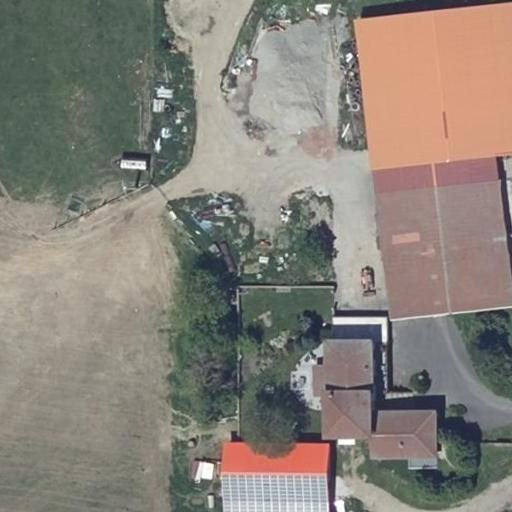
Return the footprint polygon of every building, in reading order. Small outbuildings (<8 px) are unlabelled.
[(511,4),(364,22),(391,267),(511,253),(511,234),(504,157),(511,156),(511,4)] [(396,317),(511,306),(511,253),(391,267),(396,317)] [(386,444),(436,444),(436,416),(374,414),(374,395),(375,321),(330,321),(330,369),(330,395),(330,435),(386,437),(386,444)] [(387,395),(387,329),(387,322),(375,321),(374,395),(387,395)] [(330,395),(330,369),(316,368),(316,393),(330,395)] [(320,443),(222,443),(222,480),(221,503),(319,504),(320,443)] [(436,458),(436,444),(386,444),(386,457),(407,457),(436,458)] [(436,470),(436,458),(407,457),(407,469),(436,470)] [(318,511),(319,504),(221,503),(220,511),(318,511)]
